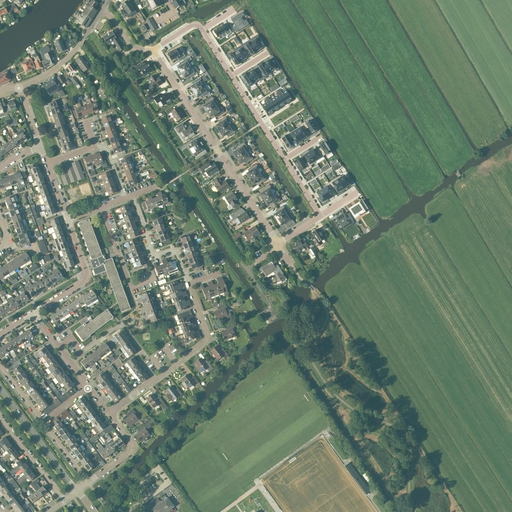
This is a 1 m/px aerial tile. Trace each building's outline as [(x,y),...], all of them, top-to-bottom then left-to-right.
[(87,6),(82,13),(92,19),(97,11),(93,9),(97,4),(96,3),(98,1),(96,0),(93,0),(93,1),(92,0),(90,3),(88,2),(85,5),(87,6)] [(180,0),(175,0),(171,3),(176,10),(184,5),(186,3),(183,0),(182,1),(180,0)] [(128,1),(122,5),(126,11),(124,12),(127,16),(132,13),(134,15),(136,13),(128,1)] [(159,1),(151,5),(153,10),(161,5),(159,1)] [(13,12),(14,13),(15,14),(17,16),(20,13),(16,8),(14,5),(10,8),(13,12)] [(5,16),(8,15),(4,8),(0,10),(0,14),(1,16),(4,14),(5,16)] [(92,19),(82,13),(76,22),(86,28),(92,19)] [(235,19),(230,23),(235,30),(245,24),(247,26),(252,23),(246,14),(239,19),(240,20),(237,22),(235,19)] [(150,18),(146,21),(152,32),(157,29),(150,18)] [(224,26),(214,32),(219,39),(226,35),(227,37),(232,34),(227,27),(225,28),(224,26)] [(112,31),(103,37),(107,45),(113,41),(114,41),(115,42),(116,42),(118,46),(117,47),(120,51),(124,49),(118,40),(117,39),(112,31)] [(257,35),(249,41),(257,52),(262,49),(258,42),(260,41),(257,35)] [(61,39),(54,42),(58,53),(65,51),(63,46),(66,45),(64,40),(61,41),(61,39)] [(242,45),(242,46),(245,51),(247,49),(251,55),(253,55),(253,56),(256,53),(257,52),(249,41),(242,45)] [(242,46),(234,51),(241,62),(246,59),(242,52),(245,51),(242,46)] [(169,55),(167,56),(171,61),(174,58),(176,61),(184,55),(181,51),(179,52),(177,48),(171,52),(168,54),(169,55)] [(55,63),(49,51),(44,53),(43,52),(40,53),(42,61),(41,62),(44,68),(55,63)] [(229,54),(226,55),(229,61),(232,59),(236,65),(237,65),(237,66),(241,63),(240,63),(241,62),(234,51),(233,51),(234,52),(229,55),(229,54)] [(35,61),(33,62),(37,70),(43,68),(36,53),(31,56),(33,58),(35,61)] [(81,56),(75,61),(83,72),(89,68),(81,56)] [(181,74),(192,66),(189,61),(192,60),(190,57),(181,62),(183,65),(178,68),(179,69),(178,70),(181,74)] [(30,72),(29,71),(32,70),(31,70),(34,68),(30,59),(26,60),(27,62),(21,64),(25,73),(25,74),(30,72)] [(269,60),(264,63),(271,74),(270,72),(275,69),(276,72),(279,70),(276,65),(273,66),(269,60)] [(150,73),(154,71),(151,67),(151,68),(147,63),(145,65),(144,62),(135,67),(139,73),(142,71),(144,75),(142,76),(143,77),(149,72),(150,73)] [(264,63),(259,67),(263,73),(260,75),(263,80),(266,78),(266,77),(271,74),(264,63)] [(68,66),(66,67),(71,73),(74,76),(79,72),(75,67),(74,68),(71,64),(70,64),(68,65),(68,66)] [(192,66),(181,74),(184,78),(185,78),(185,79),(188,77),(190,76),(192,78),(198,74),(192,66)] [(0,86),(9,83),(8,81),(9,81),(9,80),(12,79),(8,70),(5,71),(6,73),(0,74),(0,86)] [(254,70),(248,73),(255,84),(255,83),(260,80),(261,82),(263,80),(260,75),(258,76),(254,70)] [(248,73),(243,77),(247,83),(244,85),(248,90),(250,88),(250,87),(255,84),(248,73)] [(154,89),(162,84),(159,78),(157,79),(155,75),(149,79),(152,83),(151,83),(154,89)] [(193,93),(205,86),(200,78),(194,82),(195,84),(194,85),(191,87),(192,88),(191,89),(193,93)] [(52,80),(43,85),(48,94),(49,94),(50,96),(57,92),(62,90),(58,83),(55,84),(52,80)] [(210,94),(205,86),(193,93),(194,93),(196,97),(197,97),(198,98),(201,96),(203,95),(204,98),(210,94)] [(102,88),(97,91),(103,100),(108,97),(102,88)] [(279,95),(274,98),(281,107),(293,100),(291,97),(293,95),(289,88),(286,90),(282,93),(280,90),(277,92),(279,95)] [(164,106),(168,103),(173,100),(171,97),(172,97),(170,94),(169,94),(169,93),(162,98),(160,95),(161,94),(160,94),(154,98),(157,103),(161,101),(164,106)] [(206,112),(217,106),(219,104),(217,101),(216,101),(213,97),(207,101),(208,103),(207,104),(207,105),(204,107),(204,108),(204,109),(206,112)] [(267,102),(262,105),(269,115),(281,107),(274,98),(270,100),(268,97),(265,99),(267,102)] [(7,105),(4,106),(7,115),(12,113),(11,111),(16,109),(14,101),(7,104),(7,105)] [(58,107),(56,101),(48,104),(50,110),(58,107)] [(88,102),(88,104),(90,103),(93,113),(98,111),(95,103),(91,104),(90,101),(88,102)] [(89,105),(85,106),(88,115),(93,113),(90,103),(88,104),(89,105)] [(80,105),(77,106),(78,109),(73,111),(75,118),(77,117),(77,118),(83,117),(79,107),(81,107),(80,105)] [(60,106),(58,107),(50,110),(52,116),(60,113),(59,110),(61,109),(60,106)] [(83,117),(88,115),(85,106),(81,108),(81,107),(79,107),(83,117)] [(219,109),(217,106),(206,112),(206,113),(207,113),(209,116),(210,116),(210,117),(214,115),(215,114),(217,117),(224,112),(221,107),(219,109)] [(168,114),(171,112),(178,122),(184,117),(182,114),(180,111),(178,107),(173,110),(171,107),(165,111),(168,114)] [(106,117),(101,119),(103,124),(111,121),(110,117),(113,116),(111,112),(105,114),(106,117)] [(62,119),(60,113),(52,116),(54,122),(62,119)] [(219,132),(229,125),(227,122),(228,121),(225,117),(219,120),(221,123),(219,124),(220,124),(216,126),(217,127),(217,128),(219,132)] [(54,122),(56,128),(64,125),(62,119),(54,122)] [(305,122),(302,124),(306,130),(308,128),(312,134),(313,133),(313,134),(317,132),(316,131),(317,130),(315,127),(316,126),(314,123),(313,123),(311,120),(306,123),(305,122)] [(111,121),(103,124),(105,129),(114,126),(114,127),(116,127),(117,126),(116,124),(113,125),(111,121)] [(189,135),(190,138),(195,135),(193,133),(194,132),(190,126),(188,128),(185,123),(175,128),(179,133),(182,131),(186,137),(189,135)] [(66,124),(64,125),(56,128),(58,133),(66,130),(65,127),(66,127),(67,126),(66,124)] [(300,127),(295,130),(302,140),(307,137),(303,131),(306,130),(302,124),(300,125),(300,127)] [(231,129),(229,125),(219,132),(222,136),(223,137),(226,135),(227,135),(228,134),(230,136),(236,133),(233,128),(231,129)] [(114,126),(105,129),(106,134),(115,131),(117,130),(116,127),(114,127),(114,126)] [(17,136),(21,143),(27,139),(25,136),(27,135),(23,129),(22,129),(15,134),(17,136)] [(68,136),(66,130),(58,133),(60,139),(68,136)] [(289,131),(286,133),(287,135),(290,139),(292,137),(296,143),(302,140),(295,130),(290,133),(289,131)] [(115,131),(106,134),(108,139),(118,136),(118,137),(120,137),(119,134),(116,135),(115,131)] [(281,138),(279,139),(282,144),(285,143),(288,149),(289,148),(290,149),(293,147),(293,146),(294,145),(290,139),(287,135),(282,139),(281,138)] [(17,136),(12,140),(16,146),(21,143),(17,136)] [(68,136),(60,139),(61,141),(60,142),(61,145),(70,142),(68,136)] [(118,136),(108,139),(110,144),(119,141),(117,138),(118,137),(118,136)] [(190,149),(191,148),(193,147),(196,152),(193,154),(197,160),(206,154),(204,151),(205,150),(202,145),(203,145),(202,145),(201,143),(202,143),(201,143),(198,139),(189,145),(187,146),(190,149)] [(16,146),(12,140),(6,143),(11,150),(16,146)] [(119,141),(110,144),(112,149),(120,146),(121,146),(122,147),(123,147),(124,147),(123,144),(122,144),(121,140),(119,141)] [(73,141),(70,142),(61,145),(62,145),(63,145),(63,147),(62,147),(64,151),(65,151),(65,152),(73,149),(71,144),(74,143),(73,141)] [(321,148),(319,149),(323,157),(326,155),(326,156),(332,152),(325,142),(320,146),(321,148)] [(11,150),(6,143),(1,147),(5,153),(11,150)] [(236,159),(247,152),(245,149),(247,147),(244,143),(237,147),(238,150),(237,151),(234,153),(234,154),(234,155),(236,159)] [(120,146),(112,149),(114,155),(116,154),(117,157),(120,156),(125,154),(124,151),(123,151),(122,147),(121,146),(120,146)] [(314,149),(310,152),(315,161),(320,159),(323,157),(319,149),(316,151),(314,149)] [(249,155),(247,152),(236,159),(237,159),(239,163),(240,163),(241,164),(244,162),(246,161),(247,163),(253,159),(250,155),(249,155)] [(310,152),(304,156),(308,162),(306,163),(309,169),(312,167),(311,166),(316,163),(315,161),(310,152)] [(92,165),(101,162),(103,168),(107,166),(102,153),(100,154),(99,153),(89,157),(92,165)] [(120,161),(122,166),(130,163),(133,162),(132,159),(133,158),(131,154),(125,156),(126,159),(120,161)] [(94,170),(92,165),(89,157),(84,159),(87,167),(90,166),(92,170),(94,170)] [(301,158),(295,162),(300,171),(305,168),(307,171),(309,169),(306,163),(304,164),(301,158)] [(84,178),(78,161),(64,166),(67,173),(60,175),(64,186),(84,178)] [(133,162),(130,163),(122,166),(124,171),(133,168),(134,169),(136,169),(135,166),(134,166),(133,162)] [(30,169),(33,175),(40,173),(37,166),(36,167),(35,163),(28,166),(29,170),(30,169)] [(219,172),(220,172),(214,163),(210,166),(209,163),(198,170),(200,168),(204,174),(206,172),(209,176),(218,170),(219,172)] [(250,179),(250,180),(260,173),(258,170),(259,169),(256,164),(250,168),(252,170),(250,172),(247,174),(248,175),(248,176),(250,179)] [(124,171),(126,176),(134,173),(133,170),(134,169),(133,168),(124,171)] [(96,181),(96,183),(111,177),(109,172),(101,175),(102,179),(96,181)] [(17,173),(14,174),(14,175),(17,184),(23,181),(20,173),(17,174),(17,173)] [(34,182),(35,181),(42,179),(40,173),(33,175),(31,176),(33,182),(34,182)] [(135,177),(134,173),(126,176),(128,182),(137,178),(137,180),(139,179),(138,176),(135,177)] [(260,173),(250,180),(253,183),(254,184),(257,182),(259,181),(261,184),(267,180),(264,175),(262,176),(260,173)] [(14,175),(8,177),(11,186),(17,184),(14,175)] [(340,176),(337,178),(344,189),(350,185),(347,180),(348,180),(346,176),(345,177),(345,176),(342,178),(340,176)] [(8,177),(2,179),(5,188),(11,186),(8,177)] [(97,185),(103,182),(104,185),(113,182),(111,177),(96,183),(97,185)] [(137,178),(128,182),(129,187),(140,183),(139,180),(139,179),(137,180),(137,178)] [(221,193),(229,187),(225,181),(222,183),(221,182),(219,178),(212,183),(218,192),(218,191),(219,191),(221,193)] [(337,178),(329,183),(332,189),(335,187),(338,193),(341,191),(341,192),(344,190),(344,189),(337,178)] [(44,184),(42,179),(35,181),(37,187),(44,184)] [(99,191),(100,193),(115,187),(113,182),(104,185),(106,189),(99,191)] [(328,186),(322,190),(328,199),(334,196),(330,190),(332,189),(329,183),(326,184),(327,185),(328,186)] [(46,190),(44,184),(37,187),(39,193),(46,190)] [(263,200),(274,194),(272,190),(273,190),(270,185),(264,189),(265,191),(264,192),(261,195),(261,196),(263,200)] [(101,195),(107,192),(108,196),(117,192),(115,187),(100,193),(101,195)] [(40,196),(41,199),(48,196),(46,190),(39,193),(37,194),(38,196),(40,196)] [(316,192),(314,194),(317,199),(320,197),(323,202),(328,199),(322,190),(317,193),(316,192)] [(161,191),(158,192),(163,205),(163,206),(164,206),(164,204),(170,202),(168,195),(165,195),(165,194),(162,195),(161,191)] [(233,194),(232,191),(224,196),(226,199),(230,205),(231,204),(233,208),(239,205),(236,201),(238,200),(234,194),(233,194)] [(157,197),(155,198),(158,207),(162,205),(162,206),(163,206),(163,205),(158,192),(156,193),(157,197)] [(276,197),(274,194),(263,200),(264,200),(266,204),(267,204),(267,205),(271,203),(273,202),(274,205),(280,201),(277,196),(276,197)] [(16,195),(5,199),(7,205),(15,202),(17,202),(16,199),(17,198),(16,195)] [(150,195),(148,196),(152,208),(153,208),(153,210),(154,209),(154,208),(158,207),(155,198),(152,199),(150,195)] [(50,202),(48,196),(41,199),(43,205),(50,202)] [(152,208),(148,196),(146,197),(147,201),(144,202),(145,203),(141,204),(144,211),(147,210),(152,209),(152,210),(153,210),(153,208),(152,208)] [(18,208),(15,202),(7,205),(9,211),(18,208)] [(53,208),(50,202),(43,205),(46,210),(53,208)] [(360,204),(350,210),(356,219),(364,214),(363,213),(368,210),(364,203),(360,205),(360,204)] [(120,213),(120,214),(133,209),(133,207),(129,208),(128,205),(119,208),(121,213),(120,213)] [(277,221),(287,214),(285,211),(286,210),(283,206),(277,209),(279,212),(277,213),(274,215),(275,216),(275,217),(277,221)] [(20,214),(18,208),(9,211),(11,217),(20,214)] [(44,211),(46,217),(55,213),(53,208),(46,210),(46,211),(44,211)] [(121,214),(123,219),(131,215),(130,213),(134,211),(133,209),(120,214),(120,215),(121,214)] [(244,213),(241,209),(231,216),(234,220),(238,218),(241,224),(248,219),(250,219),(250,218),(249,216),(248,216),(246,212),(244,213)] [(342,214),(336,218),(336,219),(342,227),(347,224),(349,227),(350,226),(354,224),(346,213),(344,214),(343,213),(342,214)] [(22,220),(20,214),(11,217),(13,223),(22,220)] [(289,218),(287,214),(277,221),(279,225),(280,225),(281,226),(284,224),(286,223),(288,225),(294,222),(291,217),(289,218)] [(123,223),(124,224),(137,219),(136,217),(132,218),(131,215),(123,219),(124,223),(123,223)] [(50,221),(48,222),(49,224),(51,223),(52,227),(59,224),(57,218),(50,221)] [(150,226),(150,228),(163,224),(164,223),(164,222),(162,223),(161,218),(152,222),(153,225),(150,226)] [(125,225),(126,229),(135,226),(134,223),(138,221),(137,219),(124,224),(124,225),(125,225)] [(13,223),(15,229),(24,226),(22,220),(13,223)] [(98,250),(87,220),(78,223),(89,254),(88,254),(93,269),(92,269),(95,275),(107,271),(122,312),(130,309),(111,258),(107,260),(102,249),(98,250)] [(155,229),(156,232),(165,229),(163,225),(164,224),(164,223),(163,224),(150,228),(151,231),(155,229)] [(59,224),(52,227),(54,233),(61,230),(60,228),(61,228),(62,227),(60,224),(59,224)] [(26,232),(24,226),(15,229),(18,235),(26,232)] [(127,233),(127,234),(141,229),(140,227),(136,228),(135,226),(126,229),(128,233),(127,233)] [(248,241),(260,234),(255,226),(244,234),(248,241)] [(319,229),(321,228),(312,233),(314,237),(311,239),(317,247),(322,244),(320,241),(325,238),(319,229)] [(141,229),(127,234),(128,235),(129,235),(130,239),(139,236),(138,233),(142,231),(141,229)] [(154,236),(154,238),(168,233),(168,232),(167,233),(165,229),(156,232),(157,235),(154,236)] [(61,230),(54,233),(56,239),(63,236),(61,230)] [(29,237),(29,235),(27,236),(26,232),(18,235),(20,241),(28,238),(29,237)] [(168,233),(154,238),(155,241),(159,239),(160,242),(169,239),(167,235),(168,234),(168,233)] [(56,239),(54,240),(56,246),(66,242),(65,240),(66,240),(66,239),(65,236),(63,236),(56,239)] [(178,246),(191,241),(193,240),(192,238),(189,237),(189,236),(180,239),(182,242),(178,243),(178,245),(178,246)] [(28,238),(20,241),(18,241),(19,244),(21,244),(22,247),(30,244),(28,238)] [(127,242),(129,247),(142,243),(141,241),(137,242),(136,239),(127,242)] [(184,249),(193,246),(191,242),(194,241),(193,240),(191,241),(178,246),(179,248),(183,246),(184,249)] [(301,243),(300,241),(296,243),(297,244),(293,246),(298,253),(302,251),(301,250),(304,248),(304,249),(308,247),(304,241),(301,243)] [(66,242),(56,246),(58,252),(61,251),(68,248),(66,242)] [(142,245),(142,243),(129,247),(131,252),(139,249),(138,246),(142,245)] [(195,245),(193,246),(184,249),(185,252),(181,254),(182,256),(193,252),(195,251),(196,251),(197,251),(195,245)] [(313,257),(318,253),(313,247),(308,250),(313,257)] [(68,248),(61,251),(63,257),(70,254),(68,248)] [(132,258),(145,253),(144,251),(141,252),(139,249),(131,252),(133,257),(131,257),(132,258)] [(187,257),(188,259),(196,256),(195,252),(196,252),(196,251),(195,251),(193,252),(182,256),(183,258),(187,257)] [(25,264),(30,260),(26,252),(20,256),(25,264)] [(135,263),(143,259),(142,257),(146,255),(145,253),(132,258),(132,259),(133,259),(135,263)] [(70,254),(63,257),(65,262),(72,260),(70,254)] [(20,267),(25,264),(20,256),(15,259),(20,267)] [(198,260),(196,256),(188,259),(189,262),(185,264),(186,266),(199,261),(199,260),(198,261),(198,260)] [(14,270),(20,267),(15,259),(9,263),(14,270)] [(144,262),(143,259),(135,263),(136,267),(135,267),(135,268),(143,265),(144,268),(150,266),(148,261),(144,262)] [(166,259),(163,260),(168,272),(169,274),(178,271),(174,262),(171,263),(170,262),(167,263),(166,259)] [(65,262),(63,263),(65,269),(66,272),(72,270),(71,267),(74,266),(72,260),(65,262)] [(163,265),(160,266),(163,274),(167,273),(168,274),(169,274),(168,272),(163,260),(161,261),(163,265)] [(200,262),(199,261),(186,266),(187,268),(190,267),(192,270),(193,269),(194,273),(200,270),(199,267),(200,267),(199,263),(200,262)] [(283,274),(284,274),(278,266),(273,265),(270,267),(269,265),(272,263),(272,262),(261,269),(266,277),(273,272),(275,275),(274,275),(277,283),(281,282),(283,284),(282,283),(286,278),(283,275),(283,274)] [(9,274),(14,270),(9,263),(4,266),(9,274)] [(157,267),(156,263),(153,264),(158,277),(159,277),(159,276),(163,274),(160,266),(157,267)] [(31,273),(38,268),(35,265),(28,269),(31,273)] [(0,271),(4,277),(9,274),(4,266),(0,268),(0,271)] [(51,271),(53,274),(58,281),(63,278),(62,276),(59,271),(58,271),(57,268),(51,271)] [(47,275),(48,278),(52,284),(58,281),(53,274),(51,276),(50,273),(47,275)] [(41,278),(43,281),(47,288),(52,284),(48,278),(46,279),(44,276),(41,278)] [(221,277),(216,279),(218,284),(215,284),(219,296),(220,296),(220,294),(223,293),(224,294),(227,293),(227,291),(221,277)] [(36,282),(38,284),(42,291),(47,288),(43,281),(41,282),(39,280),(36,282)] [(167,286),(169,290),(183,285),(182,282),(178,284),(177,281),(167,285),(167,286)] [(215,284),(213,285),(211,281),(209,282),(215,296),(218,295),(219,296),(215,284)] [(211,297),(215,296),(209,282),(207,283),(209,287),(206,288),(210,299),(211,299),(211,297)] [(37,294),(33,287),(30,284),(24,288),(26,291),(27,291),(32,299),(35,297),(35,296),(35,295),(37,294)] [(37,294),(42,291),(38,284),(33,287),(37,294)] [(204,289),(202,284),(200,285),(200,286),(197,287),(199,294),(203,292),(205,299),(209,298),(210,299),(206,288),(204,289)] [(180,291),(180,288),(184,287),(183,285),(169,290),(170,294),(169,294),(169,295),(170,294),(172,294),(180,291)] [(19,296),(23,303),(28,299),(24,293),(25,292),(24,290),(21,292),(22,294),(19,296)] [(98,300),(96,297),(92,291),(87,294),(92,303),(98,300)] [(186,293),(185,291),(181,293),(180,291),(172,294),(170,294),(169,295),(169,296),(171,295),(172,299),(186,293)] [(136,299),(137,302),(151,297),(149,293),(151,292),(149,292),(139,296),(140,298),(136,299)] [(184,300),(183,297),(187,296),(186,293),(172,299),(174,303),(172,303),(172,304),(174,303),(175,303),(184,300)] [(87,306),(92,303),(87,294),(81,297),(85,304),(87,306)] [(23,303),(19,296),(13,299),(18,306),(23,303)] [(6,300),(8,302),(12,309),(18,306),(13,299),(12,297),(6,300)] [(85,304),(81,297),(76,301),(80,307),(85,304)] [(143,305),(151,301),(153,301),(154,301),(154,300),(152,300),(151,297),(137,302),(138,304),(142,302),(143,305)] [(190,302),(189,300),(185,302),(184,300),(175,303),(174,303),(172,304),(173,305),(174,304),(175,308),(190,302)] [(71,304),(75,310),(80,307),(76,301),(71,304)] [(154,306),(153,302),(154,301),(153,301),(151,301),(143,305),(143,307),(139,308),(140,311),(154,306)] [(7,312),(12,309),(8,302),(3,305),(7,312)] [(177,313),(177,312),(187,309),(186,306),(190,305),(190,302),(175,308),(177,312),(176,312),(176,313),(177,313)] [(71,304),(65,307),(69,313),(75,310),(71,304)] [(218,310),(213,312),(216,320),(219,318),(220,319),(222,320),(224,319),(225,317),(227,318),(230,317),(231,315),(230,313),(228,312),(227,311),(226,308),(226,307),(225,304),(219,306),(220,309),(218,310)] [(62,309),(60,310),(64,317),(69,313),(65,307),(65,306),(61,308),(62,309)] [(146,314),(156,310),(157,310),(157,309),(156,309),(154,306),(140,311),(141,313),(145,311),(146,314)] [(59,320),(64,317),(60,310),(55,314),(59,320)] [(143,320),(158,315),(156,311),(157,310),(156,310),(146,314),(147,316),(143,317),(143,320)] [(189,319),(193,317),(192,315),(191,315),(189,310),(176,315),(179,324),(178,325),(180,325),(190,321),(189,319)] [(85,328),(83,326),(82,326),(82,325),(75,331),(83,341),(90,336),(89,335),(113,318),(107,311),(93,322),(91,319),(85,323),(87,326),(85,328)] [(58,321),(59,320),(55,314),(49,317),(53,324),(55,326),(58,324),(58,321)] [(159,318),(158,315),(143,320),(144,322),(148,320),(149,323),(161,319),(160,318),(159,318)] [(196,324),(195,322),(191,323),(190,321),(180,325),(178,325),(179,326),(180,326),(181,329),(196,324)] [(193,330),(192,328),(196,326),(196,324),(181,329),(183,333),(181,334),(182,334),(183,334),(184,334),(193,330)] [(226,331),(221,333),(224,341),(235,337),(233,332),(235,331),(233,325),(227,327),(228,330),(226,331)] [(29,330),(24,333),(28,340),(30,343),(32,341),(30,339),(33,337),(29,330)] [(200,336),(198,331),(194,332),(193,330),(184,334),(183,334),(182,334),(182,335),(183,335),(184,338),(183,339),(185,342),(200,336)] [(114,337),(118,342),(125,337),(121,332),(114,337)] [(23,343),(28,340),(24,333),(19,336),(23,343)] [(18,346),(23,343),(19,336),(13,339),(18,346)] [(128,342),(125,337),(118,342),(122,347),(128,342)] [(10,342),(8,343),(12,350),(13,351),(14,352),(16,351),(15,348),(18,346),(13,339),(13,340),(13,339),(12,339),(10,340),(10,341),(10,342)] [(132,347),(128,342),(122,347),(125,352),(132,347)] [(8,343),(3,346),(7,353),(8,354),(10,353),(9,352),(12,350),(8,343)] [(105,344),(103,345),(103,344),(102,344),(100,345),(100,346),(101,347),(100,347),(105,354),(110,350),(105,344)] [(217,360),(222,357),(224,359),(228,356),(224,350),(221,352),(217,346),(210,351),(217,360)] [(44,347),(38,352),(42,357),(48,352),(44,347)] [(105,354),(100,347),(95,351),(100,358),(105,354)] [(132,347),(125,352),(129,357),(136,352),(132,347)] [(100,358),(95,351),(90,355),(95,362),(100,358)] [(48,352),(42,357),(46,362),(52,357),(48,352)] [(94,371),(96,369),(95,367),(95,366),(93,363),(95,362),(90,355),(85,359),(90,365),(94,371)] [(52,357),(46,362),(49,366),(55,361),(52,357)] [(130,368),(137,363),(133,358),(126,363),(127,363),(124,365),(126,368),(129,366),(130,368)] [(206,364),(204,362),(201,358),(195,363),(201,372),(206,368),(209,372),(213,369),(208,362),(206,364)] [(85,369),(90,365),(85,359),(80,362),(85,369)] [(49,366),(47,368),(51,373),(59,366),(55,361),(49,366)] [(137,363),(130,368),(134,373),(141,368),(137,363)] [(22,368),(21,369),(19,366),(12,371),(16,376),(22,371),(23,371),(24,370),(22,368)] [(59,366),(51,373),(54,378),(63,371),(59,366)] [(138,378),(144,373),(141,368),(134,373),(138,378)] [(20,381),(26,376),(23,371),(22,371),(16,376),(20,381)] [(63,371),(54,378),(58,383),(59,382),(67,376),(63,371)] [(102,373),(96,378),(100,383),(106,378),(102,373)] [(148,378),(144,373),(138,378),(140,381),(138,382),(140,384),(141,383),(148,378)] [(188,388),(193,385),(194,387),(198,383),(195,378),(192,380),(188,374),(181,379),(183,382),(180,384),(184,390),(187,387),(188,388)] [(30,378),(28,379),(26,376),(20,381),(19,382),(22,386),(23,385),(23,386),(30,381),(32,380),(30,378)] [(67,376),(59,382),(61,385),(62,383),(64,386),(70,381),(67,376)] [(106,378),(100,383),(103,388),(110,383),(106,378)] [(34,386),(30,381),(23,386),(27,391),(34,386)] [(70,381),(64,386),(68,391),(71,389),(73,387),(74,386),(70,381)] [(110,383),(103,388),(107,393),(114,388),(112,385),(114,384),(112,382),(110,383)] [(37,391),(34,386),(27,391),(31,395),(37,391)] [(172,400),(177,396),(178,398),(183,395),(177,388),(175,390),(172,386),(165,391),(167,393),(164,396),(168,402),(172,399),(172,400)] [(114,388),(107,393),(111,398),(117,393),(114,388)] [(42,391),(39,393),(37,391),(31,395),(35,400),(41,396),(44,394),(42,391)] [(117,393),(111,398),(114,403),(121,398),(117,393)] [(153,408),(158,405),(159,407),(160,406),(163,410),(166,407),(159,396),(156,398),(153,394),(146,399),(153,408)] [(44,398),(43,398),(41,396),(35,400),(38,405),(45,400),(45,401),(46,400),(44,398)] [(76,402),(74,403),(78,408),(80,407),(86,402),(83,397),(76,402)] [(47,403),(45,401),(45,400),(38,405),(42,410),(43,410),(45,408),(48,406),(48,405),(49,405),(48,403),(47,403)] [(80,407),(84,412),(90,407),(86,402),(80,407)] [(85,419),(87,417),(94,412),(90,407),(84,412),(82,413),(84,415),(84,417),(85,419)] [(129,412),(131,415),(124,420),(128,427),(138,420),(136,417),(138,416),(135,413),(133,410),(129,412)] [(87,421),(89,419),(91,422),(97,417),(94,412),(87,417),(85,419),(87,421)] [(91,422),(95,427),(101,422),(97,417),(91,422)] [(54,427),(58,431),(64,426),(64,427),(66,425),(62,420),(60,422),(60,421),(60,422),(57,424),(54,426),(54,427)] [(105,427),(101,422),(95,427),(92,429),(96,434),(99,432),(105,427)] [(139,433),(135,435),(140,442),(143,440),(145,442),(148,439),(146,437),(149,435),(146,430),(147,429),(146,428),(145,427),(145,426),(144,425),(140,428),(142,430),(139,433)] [(68,428),(66,429),(64,427),(64,426),(58,431),(58,432),(57,432),(57,433),(58,435),(59,435),(60,434),(61,436),(68,432),(68,431),(69,430),(68,428)] [(61,437),(61,438),(62,440),(63,440),(64,439),(65,441),(72,436),(68,432),(61,436),(62,437),(61,437)] [(65,441),(69,446),(75,441),(77,440),(73,435),(72,436),(65,441)] [(0,448),(1,448),(0,448),(8,442),(5,437),(0,440),(0,443),(1,444),(0,444),(0,448)] [(114,441),(119,448),(124,444),(119,438),(114,441)] [(109,445),(114,452),(119,448),(114,441),(112,439),(107,443),(109,445)] [(79,443),(78,444),(75,441),(69,446),(73,451),(79,446),(79,447),(81,445),(79,443)] [(4,452),(6,451),(11,446),(8,442),(0,448),(1,448),(4,452)] [(109,455),(114,452),(109,445),(107,443),(106,442),(104,444),(106,447),(104,449),(109,455)] [(6,451),(8,453),(5,455),(6,456),(3,458),(4,460),(15,451),(11,446),(6,451)] [(83,451),(79,447),(79,446),(73,451),(72,452),(72,453),(73,455),(74,455),(75,454),(76,456),(83,451)] [(103,459),(109,455),(104,449),(102,446),(96,450),(103,459)] [(4,460),(1,462),(3,464),(5,462),(11,457),(13,460),(19,456),(18,455),(19,455),(17,452),(16,453),(15,451),(4,460)] [(83,451),(76,456),(80,461),(87,456),(83,451)] [(87,456),(80,461),(84,466),(93,459),(89,455),(87,456)] [(94,466),(92,464),(98,460),(100,462),(102,460),(99,455),(96,457),(93,459),(84,466),(88,471),(92,468),(93,468),(93,467),(94,466)] [(12,470),(13,472),(25,463),(21,459),(15,463),(17,466),(14,468),(14,469),(12,470)] [(25,463),(13,472),(11,474),(13,476),(21,470),(22,472),(28,468),(25,463)] [(31,472),(28,468),(22,472),(24,474),(16,480),(18,483),(26,477),(31,472)] [(26,477),(18,483),(20,485),(22,483),(27,479),(29,481),(35,477),(31,472),(26,477)] [(37,479),(32,483),(42,496),(47,492),(42,486),(40,488),(37,483),(38,481),(37,479)] [(42,496),(32,483),(30,484),(36,492),(33,494),(37,499),(42,496)] [(364,490),(367,494),(373,490),(370,486),(367,487),(364,490)] [(0,491),(3,496),(8,491),(5,487),(0,490),(0,491)] [(7,500),(12,496),(8,491),(3,496),(7,500)] [(32,503),(37,499),(33,494),(28,497),(32,503)] [(10,505),(16,501),(12,496),(7,500),(10,505)] [(169,511),(168,510),(173,507),(167,498),(162,502),(160,502),(156,504),(156,506),(152,509),(154,511),(153,511),(169,511)] [(16,501),(10,505),(14,510),(20,506),(16,501)]
